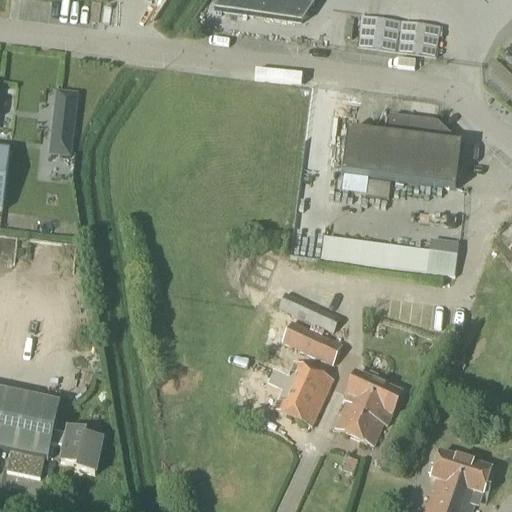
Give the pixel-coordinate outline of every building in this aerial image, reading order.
[(270,0),(273,9),(280,12),(289,9),(287,0),(286,0),(270,0)] [(77,98),(57,95),(49,159),(69,161),(77,98)] [(455,193),(460,149),(460,148),(436,125),(389,119),(386,140),(346,135),(340,179),(455,193)] [(458,251),(399,250),(399,272),(458,273),(458,251)] [(332,337),(339,323),(285,298),(278,312),(332,337)] [(332,370),(341,350),(290,327),(281,347),(332,370)] [(311,432),(332,384),(292,366),(271,414),(311,432)] [(386,430),(401,397),(356,377),(346,398),(350,400),(334,434),(372,451),(382,429),(386,430)] [(0,454),(48,464),(51,450),(63,452),(60,467),(77,470),(76,476),(94,479),(102,444),(85,440),(86,435),(67,431),(66,439),(54,436),(60,408),(0,395),(0,454)] [(20,458),(9,456),(5,476),(16,478),(20,458)] [(491,473),(439,456),(434,470),(431,469),(428,479),(431,480),(430,483),(435,484),(426,511),(472,511),(475,504),(480,505),(491,473)] [(20,458),(16,478),(27,481),(31,461),(20,458)] [(31,461),(27,481),(38,483),(42,463),(31,461)]
